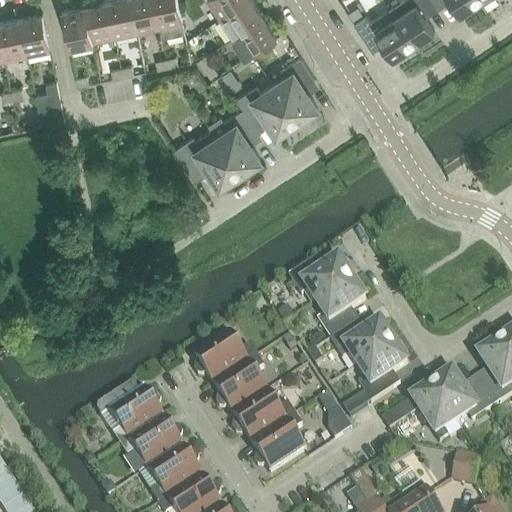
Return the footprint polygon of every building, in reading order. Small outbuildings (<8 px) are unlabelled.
[(116,38),(108,0),(86,5),(93,42),(116,38)] [(138,33),(131,0),(109,0),(108,0),(116,38),(138,33)] [(160,28),(154,0),(131,0),(138,33),(160,28)] [(154,0),(160,28),(162,38),(185,33),(178,0),(154,0)] [(207,0),(220,19),(249,0),(207,0)] [(253,0),(249,0),(220,19),(233,38),(265,17),(253,0)] [(391,8),(407,33),(415,45),(435,31),(421,10),(434,2),(433,0),(401,0),(402,1),(391,8)] [(481,1),(480,0),(433,0),(434,2),(436,0),(451,0),(461,14),(481,1)] [(93,42),(86,5),(63,10),(71,47),(93,42)] [(415,45),(407,33),(391,8),(371,21),(366,15),(354,22),(369,45),(380,37),(394,58),(415,45)] [(28,56),(51,51),(43,14),(20,18),(28,56)] [(265,17),(233,38),(246,58),(278,37),(265,17)] [(28,56),(20,18),(0,22),(0,33),(6,61),(28,56)] [(161,58),(182,54),(180,45),(159,49),(161,58)] [(205,69),(212,64),(207,55),(199,60),(205,69)] [(167,59),(169,67),(179,65),(177,57),(167,59)] [(273,85),(300,125),(312,117),(310,113),(318,108),(304,87),(315,80),(301,57),(281,70),(285,77),(273,85)] [(169,67),(167,59),(156,61),(158,70),(169,67)] [(134,64),(137,86),(150,84),(147,62),(134,64)] [(212,64),(205,69),(211,78),(218,73),(212,64)] [(122,68),(124,77),(134,75),(133,66),(122,68)] [(124,77),(122,68),(112,70),(114,79),(124,77)] [(194,74),(186,79),(191,87),(199,82),(194,74)] [(88,75),(77,77),(79,86),(89,84),(88,75)] [(62,106),(59,90),(57,82),(47,84),(49,92),(36,95),(40,111),(62,106)] [(244,109),(252,121),(263,114),(277,135),(285,130),(287,133),(300,125),(273,85),(261,93),(257,86),(237,99),(244,109)] [(12,91),(14,100),(24,97),(22,89),(12,91)] [(14,100),(12,91),(2,93),(4,102),(14,100)] [(62,106),(40,111),(43,126),(66,121),(62,106)] [(258,131),(252,121),(244,109),(225,122),(221,115),(208,124),(212,130),(243,177),(255,169),(253,165),(261,160),(247,139),(258,131)] [(212,130),(196,141),(194,138),(175,150),(189,173),(204,163),(220,187),(228,181),(230,185),(243,177),(212,130)] [(316,304),(356,277),(348,265),(345,267),(339,259),(318,273),(311,262),(289,276),(302,296),(308,292),(316,304)] [(356,277),(316,304),(324,316),(318,320),(330,340),(353,325),(345,314),(366,300),(361,292),(365,290),(356,277)] [(284,322),(293,316),(287,307),(278,313),(284,322)] [(353,325),(330,340),(343,359),(350,355),(358,367),(398,341),(390,328),(386,331),(381,323),(360,336),(353,325)] [(511,333),(510,330),(497,338),(511,360),(511,333)] [(214,386),(258,356),(250,345),(242,350),(230,332),(194,355),(199,363),(196,365),(195,370),(199,376),(203,377),(206,375),(214,386)] [(290,335),(284,339),(292,351),(298,347),(290,335)] [(511,386),(511,360),(497,338),(485,347),(487,350),(479,356),(493,377),(480,385),(495,407),(511,395),(511,387),(511,386)] [(358,367),(366,379),(359,383),(366,393),(344,407),(350,417),(394,389),(387,378),(408,364),(403,356),(406,353),(398,341),(358,367)] [(316,349),(308,354),(315,365),(323,360),(316,349)] [(258,356),(214,386),(221,396),(218,398),(216,403),(220,409),(225,410),(228,408),(232,414),(269,391),(257,373),(265,368),(258,356)] [(495,407),(480,385),(467,393),(453,372),(445,378),(443,374),(431,382),(456,423),(469,415),(473,421),(495,407)] [(456,423),(431,382),(418,390),(420,394),(412,400),(440,443),(449,437),(445,430),(456,423)] [(165,417),(158,406),(161,404),(162,399),(158,394),(153,393),(150,395),(145,387),(137,392),(131,384),(98,406),(97,411),(102,418),(110,413),(121,429),(113,435),(121,446),(165,417)] [(251,444),(296,415),(288,403),(280,408),(269,391),(232,414),(237,421),(234,423),(232,427),(236,434),(241,435),(244,433),(251,444)] [(405,405),(382,419),(390,431),(412,416),(405,405)] [(329,430),(336,441),(352,430),(339,409),(329,416),(329,430)] [(296,415),(251,444),(258,454),(255,456),(254,461),(258,467),(263,468),(266,466),(271,474),(307,450),(295,431),(303,426),(296,415)] [(148,470),(184,446),(179,439),(182,437),(183,432),(180,427),(175,426),(172,428),(165,417),(121,446),(128,458),(136,452),(148,470)] [(159,504),(167,499),(203,475),(196,465),(199,463),(200,458),(196,452),(191,451),(188,453),(184,446),(148,470),(159,488),(151,493),(159,504)] [(91,454),(84,458),(89,466),(96,461),(91,454)] [(464,483),(469,456),(457,454),(452,481),(464,483)] [(469,456),(464,483),(475,486),(481,459),(469,456)] [(0,504),(5,511),(33,511),(0,460),(0,504)] [(379,461),(370,467),(376,476),(385,470),(379,461)] [(175,511),(211,511),(222,505),(218,498),(221,496),(222,491),(218,485),(213,484),(210,486),(203,475),(167,499),(159,504),(163,511),(171,511),(174,510),(175,511)] [(111,483),(103,488),(108,496),(116,491),(111,483)] [(403,497),(413,511),(440,511),(422,484),(403,497)] [(413,511),(403,497),(385,509),(377,498),(367,504),(372,511),(413,511)] [(501,511),(493,499),(472,511),(501,511)]
